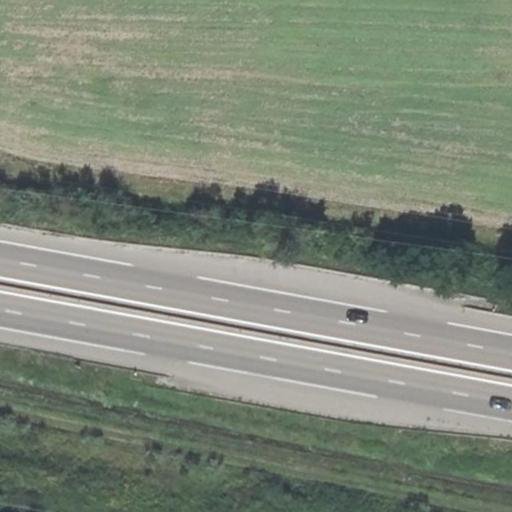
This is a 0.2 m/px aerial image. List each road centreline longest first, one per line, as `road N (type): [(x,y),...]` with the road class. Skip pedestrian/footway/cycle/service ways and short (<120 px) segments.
road 1 (trunk): [(0,309),(511,402)]
road 2 (trunk): [(511,354),(0,261)]
road 3 (track): [(0,179),(203,194),(511,244)]
road 4 (track): [(0,410),(476,511)]
